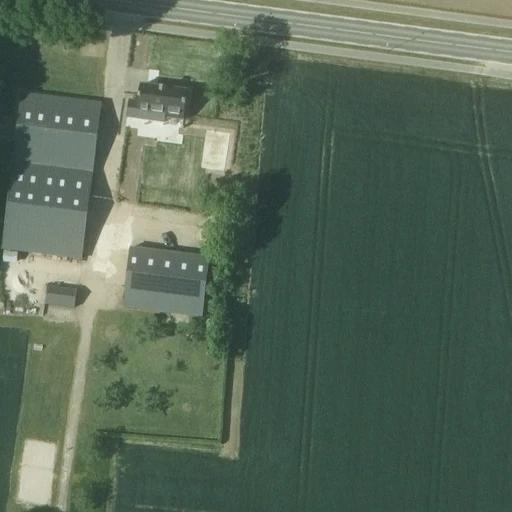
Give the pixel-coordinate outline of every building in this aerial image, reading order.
[(164,123),(165,117),(184,120),(188,92),(141,85),(139,102),(130,101),(128,118),(164,123)] [(22,94),(2,250),(83,262),(103,104),(22,94)] [(131,249),(123,309),(203,319),(210,260),(179,256),(178,254),(131,249)] [(4,253),(3,264),(17,265),(18,255),(4,253)] [(77,290),(48,287),(45,307),(75,311),(77,290)]
